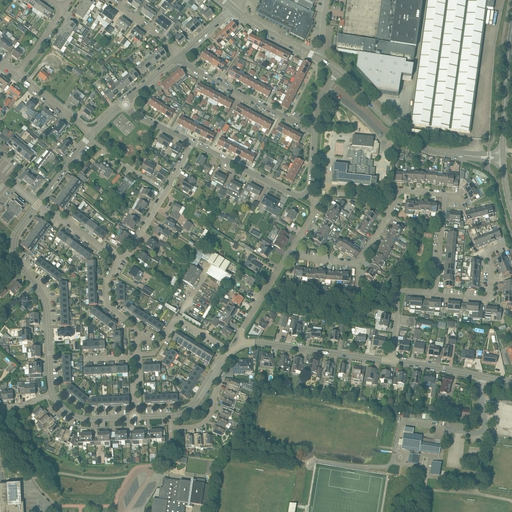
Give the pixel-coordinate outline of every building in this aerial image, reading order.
[(31,0),(28,5),(33,8),(38,1),(35,0),(31,0)] [(92,5),(85,0),(82,5),(89,10),(91,6),(92,5)] [(141,0),(140,3),(137,0),(132,6),(138,10),(144,1),(142,0),(141,0)] [(173,0),(169,0),(167,3),(168,3),(170,5),(172,7),(175,9),(176,7),(171,3),(173,0)] [(276,0),(275,2),(270,0),(263,0),(258,13),(292,30),(290,33),(304,40),(313,22),(311,20),(315,13),(310,11),(315,0),(276,0)] [(378,93),(398,96),(401,77),(412,78),(413,66),(410,66),(410,63),(414,60),(422,4),(422,0),(348,0),(345,22),(343,22),(341,21),(340,27),(344,28),(343,37),(339,36),(336,51),(359,55),(357,70),(378,93)] [(427,0),(420,57),(410,126),(470,133),(486,9),(493,10),(494,0),(427,0)] [(43,5),(38,1),(33,8),(37,12),(38,12),(43,5)] [(141,13),(147,17),(151,11),(153,8),(150,5),(148,4),(141,13)] [(41,18),(43,15),(42,15),(47,8),(43,5),(38,12),(37,12),(36,14),(41,18)] [(82,5),(79,10),(86,15),(89,10),(82,5)] [(205,7),(200,12),(207,20),(213,14),(208,9),(205,7)] [(53,12),(47,8),(42,15),(43,15),(48,19),(53,12)] [(105,17),(107,18),(112,11),(108,8),(100,18),(103,20),(105,17)] [(151,11),(147,17),(152,21),(156,15),(158,12),(153,8),(151,11)] [(83,20),(86,15),(79,10),(75,15),(83,20)] [(117,15),(112,11),(107,18),(105,21),(109,25),(117,15)] [(161,27),(167,18),(162,15),(160,18),(155,23),(161,27)] [(100,21),(97,18),(91,29),(93,30),(96,25),(97,26),(100,21)] [(119,27),(121,29),(126,22),(122,18),(114,28),(117,30),(119,27)] [(173,22),(167,18),(161,27),(166,31),(170,26),(173,22)] [(189,22),(196,30),(201,26),(196,20),(194,18),(189,22)] [(66,26),(73,31),(76,26),(69,21),(66,26)] [(131,25),(126,22),(121,29),(123,30),(121,33),(123,35),(131,25)] [(196,30),(189,22),(185,27),(187,29),(192,34),(196,30)] [(232,23),(227,27),(233,33),(235,36),(244,29),(240,25),(237,28),(232,23)] [(63,32),(70,36),(73,31),(66,26),(63,32)] [(227,27),(223,31),(234,43),(236,41),(233,38),(230,35),(233,33),(227,27)] [(133,37),(135,39),(140,32),(135,28),(128,38),(131,40),(133,37)] [(223,31),(218,36),(223,41),(226,39),(234,48),(237,46),(234,43),(223,31)] [(59,37),(67,41),(70,36),(63,32),(59,37)] [(144,35),(140,32),(135,39),(137,40),(135,43),(137,45),(136,46),(138,48),(144,44),(140,41),(144,35)] [(176,33),(173,36),(176,39),(175,40),(180,45),(186,39),(181,34),(179,36),(176,33)] [(248,34),(246,36),(244,41),(247,42),(250,43),(248,47),(245,55),(247,56),(251,48),(253,45),(256,38),(250,35),(248,34)] [(0,41),(0,46),(2,49),(10,39),(7,37),(8,37),(5,35),(0,41)] [(220,44),(223,41),(218,36),(213,40),(219,46),(221,48),(221,49),(223,47),(220,44)] [(59,37),(56,42),(64,46),(67,41),(59,37)] [(253,45),(258,48),(262,41),(256,38),(253,45)] [(13,42),(10,39),(2,49),(7,52),(11,47),(13,45),(14,46),(17,42),(14,40),(13,42)] [(258,48),(264,50),(268,44),(262,41),(258,48)] [(60,52),(64,46),(56,42),(53,47),(60,52)] [(264,50),(267,52),(270,53),(274,46),(268,44),(264,50)] [(22,48),(19,46),(12,56),(17,60),(22,54),(19,51),(22,48)] [(276,56),(280,49),(274,46),(270,53),(268,57),(269,57),(271,59),(270,62),(272,64),(274,60),(276,56)] [(161,49),(156,53),(161,59),(166,55),(161,49)] [(276,56),(282,59),(285,52),(280,49),(276,56)] [(200,58),(206,61),(210,55),(205,51),(200,58)] [(216,58),(211,65),(217,68),(221,62),(218,60),(221,56),(220,56),(222,53),(220,51),(218,55),(215,58),(216,58)] [(291,55),(285,52),(282,59),(285,61),(283,65),(286,66),(291,55)] [(157,63),(161,59),(156,53),(152,57),(157,63)] [(210,55),(206,61),(211,65),(216,58),(215,58),(210,55)] [(152,57),(147,61),(152,67),(157,63),(152,57)] [(224,64),(221,62),(217,68),(222,72),(229,62),(226,60),(225,63),(224,64)] [(147,61),(142,65),(147,71),(152,67),(147,61)] [(304,61),(301,67),(308,71),(311,65),(304,61)] [(142,75),(147,71),(142,65),(137,69),(142,75)] [(83,72),(76,67),(72,72),(79,77),(83,72)] [(305,76),(308,71),(301,67),(298,73),(305,76)] [(129,75),(134,81),(139,77),(133,70),(132,68),(130,70),(132,73),(129,75)] [(50,74),(44,69),(38,77),(44,82),(48,77),(50,74)] [(180,69),(175,74),(180,79),(185,75),(180,69)] [(228,76),(234,79),(238,72),(232,69),(228,76)] [(249,78),(245,85),(251,88),(255,82),(252,80),(256,73),(253,71),(251,75),(249,78)] [(238,72),(234,79),(240,82),(243,75),(238,72)] [(302,82),(305,76),(298,73),(295,79),(302,82)] [(180,79),(175,74),(170,78),(181,90),(183,88),(180,85),(178,82),(180,79)] [(134,81),(129,75),(124,79),(129,85),(134,81)] [(245,85),(249,78),(247,77),(243,75),(240,82),(245,85)] [(124,89),(119,83),(116,85),(110,77),(109,77),(107,78),(110,81),(119,93),(124,89)] [(170,78),(166,82),(171,88),(174,85),(179,92),(181,90),(170,78)] [(9,83),(5,79),(0,85),(3,87),(1,89),(3,91),(9,83)] [(119,83),(124,89),(129,85),(124,79),(119,83)] [(299,88),(302,82),(295,79),(292,84),(299,88)] [(110,81),(107,83),(112,89),(110,91),(115,97),(119,93),(110,81)] [(257,92),(263,95),(266,88),(263,86),(265,82),(263,81),(261,85),(257,92)] [(168,90),(171,88),(166,82),(161,86),(169,95),(171,94),(168,90)] [(257,92),(261,85),(258,83),(255,82),(251,88),(257,92)] [(198,92),(201,94),(205,87),(199,84),(193,95),(196,96),(198,92)] [(296,94),(299,88),(292,84),(289,90),(296,94)] [(9,95),(8,96),(11,98),(11,97),(13,95),(17,89),(13,85),(7,93),(9,95)] [(270,90),(266,88),(263,95),(269,98),(274,87),(272,86),(270,90)] [(210,90),(205,87),(201,94),(207,97),(210,90)] [(13,95),(11,97),(16,101),(22,93),(17,89),(13,95)] [(82,94),(77,90),(73,95),(75,97),(71,103),(77,107),(82,101),(78,99),(82,94)] [(97,93),(95,90),(93,92),(93,91),(88,98),(91,100),(96,94),(95,94),(97,93)] [(115,97),(110,91),(109,91),(107,93),(104,90),(102,92),(101,94),(103,96),(105,95),(110,101),(115,97)] [(209,99),(212,100),(216,93),(210,90),(207,97),(205,101),(203,105),(205,106),(207,102),(209,99)] [(294,99),(296,94),(289,90),(287,96),(294,99)] [(212,100),(218,104),(222,96),(216,93),(212,100)] [(190,95),(186,102),(190,105),(194,97),(190,95)] [(228,100),(222,96),(218,104),(224,107),(228,100)] [(291,105),(294,99),(287,96),(284,102),(291,105)] [(31,119),(37,114),(32,110),(37,104),(31,99),(26,106),(29,108),(25,113),(25,114),(26,115),(31,119)] [(149,105),(154,109),(158,102),(153,99),(149,105)] [(228,100),(224,107),(227,108),(225,112),(228,113),(233,103),(228,100)] [(21,102),(16,108),(19,111),(24,105),(21,102)] [(92,102),(83,112),(89,117),(94,111),(91,108),(94,104),(92,102)] [(154,109),(159,112),(164,106),(158,102),(154,109)] [(164,106),(159,112),(165,116),(169,109),(166,107),(168,104),(166,102),(164,106)] [(288,111),(291,105),(284,102),(281,107),(288,111)] [(241,115),(244,109),(239,105),(233,116),(235,117),(237,114),(241,115)] [(9,109),(4,106),(3,107),(0,111),(0,112),(2,114),(9,109)] [(175,108),(174,108),(173,109),(170,107),(169,109),(165,116),(170,119),(177,109),(175,108)] [(241,115),(243,117),(246,118),(250,112),(244,109),(241,115)] [(40,116),(37,114),(31,119),(29,122),(39,130),(35,135),(38,137),(42,134),(48,128),(45,124),(52,116),(44,110),(40,116)] [(250,112),(246,118),(248,120),(252,122),(256,115),(250,112)] [(177,124),(183,127),(186,120),(183,118),(185,115),(182,114),(177,124)] [(252,122),(257,124),(258,125),(262,118),(256,115),(252,122)] [(262,118),(258,125),(260,126),(264,128),(267,121),(262,118)] [(183,127),(189,130),(192,123),(186,120),(183,127)] [(273,124),(267,121),(264,128),(267,129),(265,133),(267,134),(273,124)] [(66,127),(60,122),(53,130),(59,135),(66,127)] [(189,130),(194,133),(198,126),(192,123),(189,130)] [(282,134),(285,127),(280,124),(274,135),(280,138),(282,134)] [(203,125),(201,128),(198,126),(194,133),(200,136),(204,129),(206,126),(203,125)] [(285,127),(282,134),(287,137),(291,131),(285,127)] [(48,128),(42,134),(46,138),(52,132),(48,128)] [(200,136),(206,139),(210,133),(204,129),(200,136)] [(213,134),(210,133),(206,139),(212,142),(218,132),(215,131),(213,134)] [(297,134),(291,131),(287,137),(289,138),(293,140),(297,134)] [(63,142),(61,144),(68,150),(72,145),(68,142),(69,140),(68,138),(68,136),(66,134),(61,140),(63,142)] [(302,137),(297,134),(293,140),(296,142),(294,146),(297,147),(302,137)] [(9,146),(11,148),(19,139),(15,135),(13,136),(12,135),(8,139),(8,140),(5,142),(4,144),(7,147),(9,146)] [(217,145),(223,148),(227,141),(223,140),(225,136),(223,135),(217,145)] [(162,146),(166,139),(161,136),(158,141),(155,139),(152,145),(155,147),(157,143),(162,146)] [(353,159),(373,161),(371,161),(371,155),(377,155),(378,154),(378,153),(377,152),(378,149),(379,149),(379,144),(378,144),(378,143),(376,140),(374,142),(373,142),(374,138),(353,136),(352,146),(350,146),(347,148),(350,150),(350,151),(348,151),(349,151),(348,158),(348,159),(353,159)] [(14,153),(23,142),(19,139),(11,148),(14,150),(13,152),(14,153)] [(165,153),(168,154),(171,149),(168,147),(171,142),(166,139),(162,146),(164,148),(163,150),(166,151),(165,153)] [(223,148),(229,151),(233,144),(227,141),(223,148)] [(17,153),(19,155),(27,145),(23,142),(14,153),(16,154),(17,153)] [(173,150),(171,149),(168,154),(168,155),(170,156),(172,153),(177,156),(178,154),(183,147),(177,143),(173,150)] [(68,150),(61,144),(58,147),(57,146),(53,150),(58,154),(60,152),(64,155),(68,150)] [(229,151),(235,154),(239,147),(233,144),(229,151)] [(21,158),(22,160),(29,152),(31,149),(27,145),(19,155),(22,157),(21,158)] [(235,154),(241,157),(244,150),(239,147),(235,154)] [(296,148),(293,154),(297,157),(301,150),(296,148)] [(241,157),(247,161),(250,154),(244,150),(241,157)] [(29,152),(22,160),(24,161),(25,159),(28,162),(28,161),(30,163),(35,157),(29,152)] [(253,155),(250,154),(247,161),(252,164),(258,153),(255,152),(253,155)] [(267,164),(264,169),(270,173),(275,165),(273,163),(274,160),(267,156),(263,163),(267,164)] [(141,169),(146,173),(151,165),(145,162),(148,159),(145,157),(142,163),(144,164),(141,169)] [(206,160),(200,157),(196,165),(201,168),(202,168),(209,172),(211,167),(204,163),(206,160)] [(295,162),(294,164),(301,168),(303,163),(296,159),(292,157),(291,160),(295,162)] [(46,160),(43,158),(42,160),(38,165),(36,167),(38,169),(39,169),(40,167),(46,160)] [(373,161),(353,159),(352,166),(334,164),(333,172),(335,172),(335,175),(333,174),(332,184),(370,188),(370,192),(378,193),(378,185),(376,185),(377,179),(373,178),(374,176),(374,175),(375,169),(375,168),(372,168),(373,161)] [(99,164),(96,162),(91,167),(97,171),(98,170),(100,172),(101,170),(105,173),(103,175),(108,178),(111,174),(113,171),(109,168),(103,164),(102,165),(100,163),(99,164)] [(291,169),(298,173),(301,168),(294,164),(291,169)] [(154,170),(157,172),(160,166),(158,165),(156,168),(151,165),(146,173),(147,173),(147,174),(150,176),(151,175),(151,176),(154,170)] [(163,168),(160,166),(157,172),(160,173),(156,179),(162,182),(166,174),(161,171),(163,168)] [(90,171),(85,167),(81,172),(82,173),(80,174),(79,174),(77,178),(84,183),(87,180),(84,177),(85,176),(90,171)] [(295,178),(298,173),(291,169),(288,175),(295,178)] [(29,171),(28,173),(25,171),(20,176),(24,178),(21,182),(23,183),(24,181),(26,183),(32,177),(34,175),(29,171)] [(414,173),(414,177),(413,183),(413,182),(417,183),(417,182),(419,182),(421,182),(421,183),(424,183),(425,178),(425,174),(421,173),(421,171),(420,171),(418,171),(418,173),(414,173)] [(216,187),(222,175),(220,173),(219,174),(216,173),(212,182),(212,183),(209,182),(208,184),(207,186),(206,187),(209,189),(212,184),(216,187)] [(398,182),(402,183),(403,173),(397,173),(396,176),(394,176),(393,182),(396,182),(396,181),(398,182)] [(71,181),(70,182),(75,186),(78,181),(72,177),(68,174),(66,177),(71,181)] [(118,174),(112,183),(114,185),(121,176),(118,174)] [(28,187),(29,188),(36,180),(39,176),(38,175),(36,177),(34,175),(32,177),(26,183),(29,186),(28,187)] [(135,181),(128,175),(123,182),(124,183),(117,192),(122,196),(129,187),(130,188),(135,181)] [(225,176),(222,175),(216,187),(221,190),(218,194),(219,194),(218,196),(218,197),(220,198),(224,190),(222,189),(224,184),(227,179),(224,177),(225,176)] [(293,183),(295,178),(288,175),(287,177),(283,175),(282,178),(293,183)] [(36,180),(29,188),(34,192),(44,180),(39,176),(36,180)] [(452,177),(448,177),(447,186),(451,186),(453,186),(453,187),(458,187),(459,177),(452,176),(452,177)] [(196,181),(190,177),(187,182),(185,180),(182,186),(184,188),(182,191),(187,194),(189,191),(191,192),(196,185),(195,184),(196,181)] [(78,181),(75,186),(83,191),(84,190),(81,188),(83,185),(78,181)] [(226,194),(230,196),(238,183),(235,181),(234,182),(232,181),(229,186),(227,191),(224,190),(220,198),(222,199),(223,199),(224,197),(225,197),(226,194)] [(237,203),(239,198),(236,196),(237,195),(238,195),(240,192),(242,187),(240,185),(240,184),(238,183),(230,196),(235,199),(233,202),(237,203)] [(250,192),(253,194),(256,188),(250,184),(246,191),(244,190),(241,195),(247,198),(250,192)] [(465,192),(467,195),(475,190),(473,185),(470,187),(468,184),(463,188),(464,190),(465,190),(466,191),(465,192)] [(262,191),(256,188),(253,194),(255,195),(254,199),(257,200),(262,191)] [(138,196),(144,199),(146,197),(151,200),(154,195),(149,192),(147,190),(144,189),(141,194),(140,193),(138,196)] [(72,190),(68,194),(76,200),(77,199),(74,197),(77,194),(72,190)] [(478,195),(475,190),(467,195),(469,198),(470,198),(471,200),(470,200),(471,203),(477,200),(475,197),(478,195)] [(3,206),(0,204),(0,217),(1,218),(0,218),(2,221),(5,224),(5,223),(8,225),(15,217),(17,219),(22,212),(23,210),(23,211),(28,205),(14,194),(12,196),(11,195),(8,199),(9,199),(3,206)] [(65,199),(70,202),(72,199),(75,201),(76,200),(68,194),(65,199)] [(60,195),(57,199),(62,203),(65,199),(60,195)] [(143,202),(144,199),(138,196),(137,199),(138,199),(135,204),(137,206),(145,210),(148,205),(143,202)] [(52,203),(59,207),(62,203),(57,199),(56,200),(51,197),(49,200),(53,202),(52,203)] [(278,203),(266,197),(262,205),(273,210),(271,214),(277,217),(281,210),(276,207),(278,203)] [(65,199),(62,203),(70,209),(72,210),(73,209),(71,207),(68,205),(70,202),(65,199)] [(259,203),(254,201),(249,210),(254,213),(259,203)] [(331,210),(339,215),(345,219),(348,214),(342,210),(346,204),(341,201),(337,207),(334,205),(335,206),(334,207),(333,207),(331,210)] [(413,215),(414,211),(414,202),(411,201),(411,202),(410,202),(409,202),(409,201),(406,201),(404,214),(409,215),(413,215)] [(420,202),(420,203),(419,212),(423,212),(423,214),(426,215),(426,212),(431,213),(431,208),(431,203),(428,203),(428,204),(424,203),(420,202)] [(62,203),(59,207),(63,211),(66,208),(69,210),(70,209),(62,203)] [(431,203),(431,208),(431,213),(436,213),(437,210),(440,210),(440,204),(437,204),(437,205),(435,204),(431,203)] [(181,206),(176,204),(172,211),(173,211),(170,216),(174,219),(177,220),(180,215),(178,214),(182,207),(181,206)] [(486,207),(488,215),(489,218),(494,217),(493,214),(496,213),(494,206),(491,206),(491,205),(486,207)] [(131,209),(129,212),(135,215),(136,212),(142,215),(145,210),(137,206),(134,211),(131,209)] [(291,211),(287,209),(286,212),(289,214),(286,218),(292,222),(297,214),(291,210),(291,211)] [(339,215),(331,210),(329,213),(330,214),(329,215),(338,221),(339,220),(337,219),(339,215)] [(76,221),(81,214),(77,211),(72,217),(76,221)] [(368,211),(365,216),(374,222),(376,218),(375,218),(376,216),(377,217),(378,214),(373,211),(372,213),(368,211)] [(446,213),(445,220),(449,220),(455,221),(455,212),(450,211),(450,214),(446,213)] [(472,219),(470,211),(465,212),(467,221),(468,221),(470,225),(474,224),(473,221),(472,219)] [(133,217),(135,215),(129,212),(125,219),(136,226),(139,221),(133,217)] [(76,221),(81,224),(87,215),(85,214),(83,216),(81,214),(76,221)] [(89,217),(87,215),(81,224),(85,227),(90,221),(88,219),(89,217)] [(338,221),(329,215),(328,217),(327,217),(325,220),(333,225),(335,221),(337,222),(338,221)] [(362,221),(370,226),(371,224),(372,225),(374,222),(365,216),(362,221)] [(39,223),(38,224),(43,228),(47,224),(40,219),(40,220),(36,217),(34,220),(39,223)] [(176,223),(168,218),(164,225),(173,229),(172,230),(176,232),(176,231),(178,228),(174,226),(176,223)] [(132,231),(136,226),(125,219),(122,224),(120,223),(120,224),(118,226),(120,227),(126,230),(127,228),(132,231)] [(85,227),(89,231),(96,222),(94,220),(92,222),(90,221),(85,227)] [(335,226),(333,225),(325,220),(324,222),(324,221),(322,224),(330,229),(332,231),(335,226)] [(193,225),(187,221),(182,228),(189,232),(193,225)] [(362,221),(359,226),(368,231),(370,228),(369,228),(370,226),(362,221)] [(89,231),(94,234),(98,227),(96,226),(98,223),(96,222),(89,231)] [(51,227),(47,224),(43,228),(51,234),(52,233),(49,231),(51,227)] [(327,234),(329,236),(332,231),(330,229),(322,224),(320,227),(320,228),(319,230),(327,234)] [(394,227),(392,230),(400,235),(404,228),(399,224),(398,227),(395,225),(395,226),(394,227)] [(366,234),(368,231),(359,226),(356,231),(365,236),(364,236),(365,234),(366,234)] [(94,234),(98,237),(105,228),(102,227),(100,229),(98,227),(94,234)] [(126,230),(120,227),(119,229),(118,230),(122,232),(119,237),(126,241),(129,236),(124,233),(126,230)] [(107,230),(105,228),(98,237),(102,240),(107,234),(105,232),(107,230)] [(163,232),(157,228),(153,234),(162,240),(164,237),(168,239),(171,233),(165,229),(163,232)] [(35,229),(32,233),(37,237),(40,232),(35,229)] [(205,229),(200,238),(203,240),(208,231),(205,229)] [(447,238),(456,239),(456,237),(457,233),(456,233),(457,230),(450,229),(450,233),(448,233),(447,238)] [(497,241),(493,233),(492,230),(489,231),(488,229),(486,230),(488,235),(491,243),(497,241)] [(288,235),(281,230),(278,235),(280,236),(274,245),(280,249),(285,242),(286,243),(288,240),(286,238),(288,235)] [(318,231),(316,234),(324,239),(326,240),(329,236),(327,234),(319,230),(318,231)] [(397,240),(400,235),(392,230),(390,233),(390,234),(389,235),(397,240)] [(487,245),(491,243),(488,235),(486,230),(485,231),(486,234),(485,235),(485,236),(483,237),(487,245)] [(61,241),(65,235),(66,234),(61,231),(58,236),(56,238),(61,241)] [(499,231),(493,233),(497,241),(502,239),(499,231)] [(45,236),(40,232),(37,237),(44,242),(45,241),(43,239),(45,236)] [(32,233),(29,237),(34,241),(37,237),(32,233)] [(319,246),(324,239),(316,234),(314,237),(314,238),(313,239),(312,239),(315,241),(314,243),(318,246),(319,246)] [(61,241),(65,244),(70,238),(65,235),(61,241)] [(388,237),(386,240),(394,245),(397,240),(389,235),(388,237)] [(29,237),(25,242),(30,245),(34,241),(29,237)] [(44,242),(37,237),(34,241),(39,245),(41,242),(43,244),(44,242)] [(123,246),(126,241),(119,237),(116,242),(112,240),(111,242),(116,246),(118,243),(123,246)] [(482,247),(487,245),(483,237),(478,239),(482,247)] [(74,242),(70,238),(65,244),(70,247),(74,242)] [(203,240),(200,238),(199,238),(193,247),(197,249),(203,240)] [(269,247),(272,243),(264,238),(261,243),(269,247)] [(341,245),(343,241),(343,242),(338,239),(335,244),(334,245),(333,247),(336,249),(336,248),(338,249),(338,250),(341,245)] [(482,247),(478,239),(473,241),(476,249),(482,247)] [(157,244),(150,240),(148,243),(149,243),(147,247),(146,246),(150,249),(148,251),(155,255),(160,246),(164,249),(167,245),(160,241),(158,245),(157,244)] [(230,242),(231,243),(234,245),(232,248),(236,250),(239,245),(235,243),(235,242),(232,240),(230,242)] [(391,249),(394,245),(386,240),(384,243),(383,245),(392,250),(391,249)] [(39,245),(34,241),(30,245),(38,251),(39,250),(36,248),(39,245)] [(345,253),(348,255),(351,251),(353,247),(350,244),(351,243),(349,242),(348,241),(347,243),(343,241),(341,245),(338,250),(339,249),(342,251),(342,250),(344,251),(345,252),(345,253)] [(30,245),(25,242),(24,243),(23,242),(21,245),(27,250),(30,245)] [(70,247),(74,251),(78,245),(74,242),(70,247)] [(255,249),(246,244),(244,248),(253,253),(255,249)] [(38,251),(30,245),(27,250),(28,251),(26,253),(29,256),(34,250),(37,252),(38,251)] [(83,248),(78,245),(74,251),(72,253),(74,255),(72,259),(73,260),(74,260),(78,254),(83,248)] [(267,258),(271,252),(261,245),(259,248),(263,251),(261,254),(267,258)] [(389,255),(392,250),(383,245),(381,248),(382,249),(381,250),(389,255)] [(351,251),(348,255),(351,257),(352,256),(353,257),(353,258),(355,255),(357,256),(361,251),(353,247),(351,251)] [(83,248),(78,254),(82,257),(87,252),(87,251),(83,248)] [(377,255),(381,257),(386,260),(389,255),(381,250),(380,252),(379,252),(377,255)] [(88,251),(87,252),(82,257),(87,261),(87,262),(88,262),(95,261),(95,260),(90,256),(92,254),(88,251)] [(147,256),(142,253),(138,260),(141,261),(139,264),(146,268),(148,265),(146,264),(150,258),(147,256)] [(231,264),(222,258),(218,256),(213,253),(208,262),(211,264),(212,265),(225,273),(231,264)] [(498,266),(506,262),(504,257),(506,257),(505,254),(499,256),(500,259),(495,261),(496,264),(497,263),(498,266)] [(250,255),(246,261),(251,264),(249,268),(257,274),(262,267),(255,263),(257,259),(250,255)] [(386,260),(381,257),(377,255),(375,258),(376,258),(375,260),(374,262),(373,261),(371,264),(376,267),(380,269),(382,266),(384,267),(384,266),(385,264),(383,263),(386,260)] [(35,265),(39,268),(46,260),(44,258),(42,260),(40,258),(35,265)] [(46,260),(39,268),(43,271),(48,265),(46,263),(48,261),(46,260)] [(48,274),(54,266),(56,264),(54,262),(52,265),(51,267),(48,265),(43,271),(48,274)] [(499,271),(508,267),(506,262),(498,266),(499,268),(498,268),(499,271)] [(380,269),(376,267),(371,264),(370,266),(368,269),(376,274),(378,271),(381,272),(382,271),(379,270),(380,269)] [(232,277),(225,273),(212,265),(207,274),(218,281),(217,283),(223,287),(224,285),(226,286),(232,277)] [(48,274),(52,278),(57,271),(55,270),(56,268),(54,266),(48,274)] [(182,280),(193,287),(202,272),(191,266),(182,280)] [(243,271),(235,266),(232,271),(240,276),(243,271)] [(508,267),(499,271),(500,274),(501,273),(502,276),(506,274),(507,277),(511,275),(511,272),(510,272),(508,267)] [(139,272),(133,268),(129,275),(135,278),(137,275),(141,277),(143,274),(139,272)] [(296,280),(299,280),(302,280),(303,278),(302,278),(303,268),(300,268),(299,268),(299,269),(298,269),(298,268),(294,268),(293,277),(296,277),(296,280)] [(52,278),(55,280),(58,283),(61,279),(64,275),(62,274),(63,272),(62,271),(59,269),(57,271),(52,278)] [(371,281),(376,274),(368,269),(366,272),(366,273),(366,274),(365,274),(368,276),(366,278),(371,281)] [(318,271),(314,271),(314,280),(318,281),(317,283),(319,283),(320,283),(320,281),(325,281),(325,280),(326,271),(322,271),(322,272),(320,272),(318,272),(318,271)] [(347,273),(343,272),(342,282),(342,285),(346,285),(350,285),(351,277),(348,276),(349,273),(348,273),(348,274),(347,273)] [(255,281),(244,274),(240,281),(251,288),(255,281)] [(453,277),(444,276),(443,281),(445,282),(445,287),(453,287),(454,280),(452,279),(453,277)] [(59,283),(60,288),(67,288),(67,283),(64,283),(64,281),(61,279),(58,283),(59,283)] [(10,286),(8,289),(15,295),(22,287),(16,282),(11,287),(10,286)] [(479,282),(470,282),(470,285),(468,285),(468,290),(476,291),(476,288),(478,288),(479,282)] [(153,291),(145,286),(141,292),(150,297),(153,291)] [(27,311),(29,308),(31,306),(29,304),(32,300),(24,294),(19,299),(23,303),(21,306),(27,311)] [(238,296),(235,294),(233,297),(236,299),(234,302),(240,306),(244,299),(239,297),(239,296),(238,296)] [(511,298),(504,298),(504,300),(502,300),(502,303),(507,303),(507,306),(511,306),(511,298)] [(10,305),(12,306),(14,308),(19,302),(16,299),(10,305)] [(410,310),(415,311),(416,299),(410,299),(410,303),(405,302),(404,308),(410,308),(410,310)] [(415,311),(425,312),(425,306),(422,306),(422,300),(416,299),(415,311)] [(425,312),(434,313),(435,301),(429,300),(429,306),(425,306),(425,312)] [(435,301),(434,313),(444,314),(444,308),(441,307),(441,301),(435,301)] [(123,310),(127,313),(132,306),(125,302),(120,304),(125,307),(123,310)] [(448,310),(453,310),(454,302),(448,302),(448,308),(444,308),(444,314),(447,314),(448,310)] [(459,315),(463,315),(463,309),(460,309),(460,303),(454,302),(453,310),(453,313),(459,313),(459,315)] [(463,309),(463,315),(467,316),(469,312),(472,312),(473,304),(467,304),(467,310),(463,309)] [(478,319),(481,319),(482,311),(478,311),(479,305),(473,304),(472,312),(478,313),(478,319)] [(4,312),(6,313),(7,314),(13,307),(12,306),(10,305),(6,310),(4,312)] [(132,306),(127,313),(132,316),(138,306),(136,305),(134,307),(132,306)] [(227,315),(232,318),(237,310),(232,307),(228,305),(223,312),(227,315)] [(132,316),(137,318),(141,312),(139,310),(140,308),(138,306),(132,316)] [(90,314),(94,317),(99,311),(95,307),(92,312),(90,310),(88,312),(90,313),(90,314)] [(485,318),(491,318),(492,308),(486,307),(486,311),(482,311),(481,319),(485,319),(485,318)] [(491,318),(491,321),(494,320),(496,321),(497,320),(500,321),(501,315),(501,309),(498,308),(492,308),(491,318)] [(100,311),(99,311),(94,317),(99,320),(103,315),(99,311),(100,311)] [(141,321),(147,312),(145,311),(143,313),(141,312),(137,318),(141,321)] [(378,311),(377,320),(388,322),(389,316),(385,316),(386,312),(378,311)] [(141,321),(146,324),(150,317),(148,316),(149,314),(147,313),(147,312),(141,321)] [(228,326),(232,318),(227,315),(223,313),(220,318),(219,320),(223,322),(222,323),(223,323),(225,325),(228,326)] [(146,324),(150,327),(156,318),(157,316),(155,314),(152,319),(150,317),(146,324)] [(283,314),(278,326),(284,328),(289,315),(283,314)] [(103,324),(108,318),(103,315),(99,320),(103,324)] [(269,318),(266,316),(262,321),(261,321),(258,326),(265,330),(268,325),(266,324),(268,320),(269,318)] [(298,316),(293,316),(289,329),(293,330),(293,336),(301,337),(302,326),(297,325),(297,321),(298,316)] [(112,321),(108,318),(103,324),(107,327),(108,327),(113,321),(112,320),(112,321)] [(150,327),(155,330),(159,323),(157,322),(158,320),(156,318),(150,327)] [(216,327),(219,321),(215,318),(211,325),(216,327)] [(39,325),(39,320),(30,320),(27,320),(27,326),(27,328),(27,329),(33,328),(33,325),(39,325)] [(387,328),(388,322),(377,320),(375,330),(381,331),(382,327),(387,328)] [(113,321),(108,327),(107,327),(106,329),(108,330),(109,328),(112,330),(114,330),(116,330),(116,327),(115,326),(117,324),(113,321)] [(162,324),(159,323),(155,330),(160,333),(165,324),(163,322),(162,324)] [(229,327),(228,326),(225,325),(223,323),(222,325),(224,326),(221,332),(223,333),(222,335),(227,338),(228,336),(230,337),(233,332),(228,329),(228,328),(229,328),(229,327)] [(312,327),(308,326),(307,333),(310,334),(310,338),(320,339),(321,332),(311,330),(312,327)] [(18,333),(19,337),(30,337),(30,333),(33,333),(33,328),(27,329),(27,328),(22,329),(22,331),(19,332),(18,333)] [(73,329),(58,330),(58,337),(64,336),(64,338),(71,338),(71,336),(73,336),(73,329)] [(359,330),(356,330),(355,335),(358,336),(358,342),(365,343),(366,335),(370,335),(370,329),(367,329),(366,330),(359,329),(359,330)] [(114,338),(121,338),(122,338),(122,332),(116,332),(116,330),(114,330),(114,338)] [(331,332),(330,341),(338,342),(339,336),(339,333),(338,333),(339,330),(335,330),(335,333),(331,332)] [(377,331),(373,330),(372,336),(375,337),(373,346),(380,347),(380,346),(384,347),(386,339),(376,338),(377,331)] [(177,344),(182,336),(178,333),(173,341),(177,344)] [(187,338),(182,336),(177,344),(182,347),(187,338)] [(20,345),(25,345),(34,345),(34,340),(31,340),(30,337),(19,337),(19,343),(20,343),(20,345)] [(456,338),(449,337),(448,344),(448,347),(445,347),(443,358),(450,358),(452,348),(451,348),(452,345),(455,345),(456,338)] [(182,347),(186,349),(191,341),(187,338),(182,347)] [(435,346),(433,356),(438,357),(440,346),(442,347),(443,339),(440,339),(439,346),(435,346)] [(196,344),(191,341),(186,349),(191,352),(196,344)] [(425,344),(416,342),(414,353),(423,354),(425,344)] [(191,352),(196,355),(201,347),(196,344),(191,352)] [(28,353),(31,353),(40,353),(40,347),(34,347),(34,345),(25,345),(25,348),(27,348),(27,353),(28,353)] [(205,350),(201,347),(196,355),(200,358),(205,350)] [(465,352),(464,359),(473,360),(475,350),(468,349),(467,353),(465,352)] [(168,355),(175,359),(178,354),(171,350),(168,355)] [(200,358),(205,361),(210,353),(205,350),(200,358)] [(262,352),(261,362),(270,363),(269,367),(275,368),(276,360),(272,359),(273,355),(262,354),(263,352),(262,352)] [(40,353),(31,353),(31,358),(28,359),(28,361),(28,362),(35,361),(35,358),(41,358),(40,353)] [(215,356),(210,353),(205,361),(210,364),(215,356)] [(491,355),(484,354),(483,362),(488,363),(488,362),(496,363),(497,357),(491,356),(491,355)] [(168,355),(165,359),(172,364),(175,359),(168,355)] [(282,356),(280,356),(279,367),(284,368),(283,372),(287,372),(286,374),(289,374),(290,365),(287,365),(288,357),(283,357),(282,357),(282,356)] [(303,359),(294,358),(292,371),(301,372),(303,359)] [(172,364),(165,359),(162,364),(165,369),(166,367),(169,368),(172,364)] [(246,361),(239,361),(239,364),(239,366),(239,370),(239,371),(244,371),(251,371),(252,360),(246,360),(246,361)] [(32,370),(41,369),(41,364),(35,364),(35,361),(28,362),(29,370),(32,369),(32,370)] [(318,362),(313,361),(312,364),(309,364),(308,374),(312,374),(312,372),(317,373),(316,379),(320,379),(321,369),(317,368),(318,362)] [(333,364),(325,363),(323,376),(324,377),(327,377),(335,378),(336,371),(332,370),(333,364)] [(162,364),(156,364),(156,373),(160,372),(160,369),(165,369),(162,364)] [(196,369),(194,371),(201,375),(204,371),(195,365),(194,367),(196,369)] [(347,366),(340,365),(339,374),(338,377),(342,378),(345,378),(344,381),(348,382),(349,372),(346,371),(347,366)] [(363,383),(365,368),(354,367),(353,378),(352,378),(352,379),(353,379),(353,381),(359,382),(363,383)] [(32,370),(32,369),(29,370),(29,378),(35,378),(35,375),(41,375),(41,369),(32,370)] [(375,370),(368,369),(366,379),(366,382),(372,383),(372,385),(377,386),(378,375),(374,375),(375,370)] [(201,375),(194,371),(193,374),(191,372),(189,375),(198,380),(201,375)] [(390,372),(382,371),(381,379),(384,380),(384,384),(392,385),(393,378),(389,378),(390,372)] [(405,384),(406,374),(397,373),(397,376),(398,376),(397,379),(394,378),(393,385),(397,386),(398,386),(403,387),(404,386),(404,384),(405,384)] [(420,374),(413,373),(412,379),(411,379),(411,383),(416,384),(415,391),(421,391),(422,383),(419,383),(420,374)] [(198,380),(189,375),(188,377),(190,378),(189,381),(195,385),(198,380)] [(436,387),(438,379),(435,379),(435,376),(425,375),(424,382),(422,382),(422,384),(423,385),(427,386),(427,387),(431,388),(431,387),(436,387)] [(441,392),(448,394),(451,385),(452,379),(444,377),(442,383),(443,383),(441,392)] [(71,378),(63,378),(63,384),(67,384),(67,389),(72,385),(71,378)] [(185,382),(184,384),(192,389),(195,385),(189,381),(186,379),(185,381),(185,382)] [(30,386),(30,395),(36,395),(35,389),(40,389),(39,380),(35,381),(35,383),(30,383),(30,386)] [(226,387),(239,392),(241,387),(239,386),(240,383),(232,380),(231,383),(228,382),(226,387)] [(30,395),(30,386),(25,387),(24,383),(21,383),(22,395),(30,395)] [(189,394),(192,389),(184,384),(182,386),(184,387),(183,390),(189,394)] [(67,392),(71,395),(76,389),(72,385),(67,389),(68,390),(67,392)] [(75,398),(82,390),(83,389),(81,387),(78,390),(76,389),(71,395),(75,398)] [(226,393),(225,396),(234,400),(235,397),(237,397),(239,392),(226,387),(224,392),(226,393)] [(13,392),(8,392),(8,401),(9,401),(10,402),(12,402),(12,400),(13,400),(13,394),(16,394),(16,388),(13,388),(13,392)] [(8,401),(8,392),(7,389),(5,389),(3,391),(3,392),(0,392),(0,394),(2,395),(3,401),(8,401)] [(84,392),(82,390),(75,398),(80,402),(85,395),(83,394),(84,392)] [(183,390),(180,394),(183,399),(184,397),(187,399),(189,394),(183,390)] [(178,399),(183,399),(180,394),(172,395),(173,403),(178,403),(178,399)] [(85,395),(80,402),(84,405),(86,403),(87,403),(89,399),(85,395)] [(235,400),(234,400),(225,396),(223,395),(221,401),(223,402),(222,405),(230,408),(232,405),(233,406),(235,400)] [(91,407),(97,407),(96,399),(97,398),(97,396),(91,396),(90,396),(89,399),(87,403),(91,403),(91,407)] [(38,422),(39,421),(46,414),(48,413),(44,408),(42,410),(40,407),(33,414),(35,416),(34,417),(38,422)] [(220,416),(230,420),(232,420),(232,418),(232,417),(234,412),(221,407),(219,412),(222,413),(220,416)] [(470,409),(463,408),(462,418),(469,419),(470,409)] [(40,424),(44,428),(54,419),(50,415),(48,417),(46,414),(39,421),(41,423),(40,424)] [(218,422),(217,424),(225,428),(227,425),(228,425),(230,420),(220,416),(218,415),(216,420),(218,422)] [(54,419),(44,428),(48,433),(49,431),(51,434),(58,428),(56,425),(58,424),(54,419)] [(227,428),(225,428),(217,424),(215,423),(212,429),(215,430),(213,433),(222,436),(223,433),(225,434),(227,428)] [(64,443),(69,431),(64,428),(63,431),(60,429),(56,438),(59,439),(59,441),(64,443)] [(405,428),(403,436),(401,449),(406,449),(408,445),(411,446),(411,449),(410,449),(410,450),(410,454),(408,463),(417,465),(419,455),(419,452),(439,455),(441,445),(421,442),(422,436),(413,435),(414,429),(405,428)] [(233,437),(235,432),(228,429),(227,430),(231,432),(233,437)] [(148,437),(148,443),(151,443),(151,440),(156,440),(156,430),(150,431),(150,436),(148,437)] [(156,430),(156,440),(162,439),(162,442),(165,442),(165,436),(162,436),(162,430),(156,430)] [(69,431),(64,443),(69,445),(70,444),(73,445),(73,446),(75,447),(77,443),(74,442),(77,436),(74,435),(74,433),(69,431)] [(133,437),(130,437),(130,444),(133,444),(133,445),(139,445),(139,440),(138,431),(133,432),(133,437)] [(143,443),(148,443),(148,437),(145,437),(144,431),(138,431),(139,440),(143,440),(143,443)] [(115,438),(113,438),(113,449),(113,444),(118,444),(118,441),(121,441),(121,432),(115,432),(115,438)] [(125,444),(130,444),(130,437),(127,437),(127,432),(121,432),(121,441),(125,441),(125,444)] [(92,433),(86,434),(86,443),(90,443),(90,446),(95,445),(95,439),(92,439),(92,433)] [(98,439),(95,439),(95,445),(100,445),(100,442),(104,442),(104,446),(104,433),(98,433),(98,439)] [(109,433),(104,433),(104,446),(110,446),(110,449),(113,449),(113,438),(110,438),(109,433)] [(203,434),(203,436),(204,448),(209,448),(209,445),(213,445),(212,436),(209,436),(209,433),(203,434)] [(83,443),(86,443),(86,434),(80,434),(80,440),(78,440),(78,446),(83,446),(83,443)] [(191,446),(194,446),(194,436),(191,437),(191,434),(185,435),(185,448),(191,448),(191,446)] [(194,434),(194,436),(194,446),(194,448),(200,447),(200,449),(204,448),(203,436),(200,436),(200,434),(194,434)] [(430,475),(439,476),(441,463),(432,462),(430,475)] [(184,511),(185,506),(187,507),(192,508),(192,507),(192,505),(201,506),(206,506),(209,485),(203,484),(194,483),(194,481),(195,481),(190,480),(189,481),(191,481),(190,482),(180,481),(168,480),(168,483),(166,483),(166,486),(163,486),(163,488),(160,488),(159,500),(153,499),(151,511),(184,511)] [(0,511),(20,511),(19,484),(1,485),(2,506),(0,506),(0,511)] [(289,502),(287,511),(294,511),(296,503),(289,502)]
